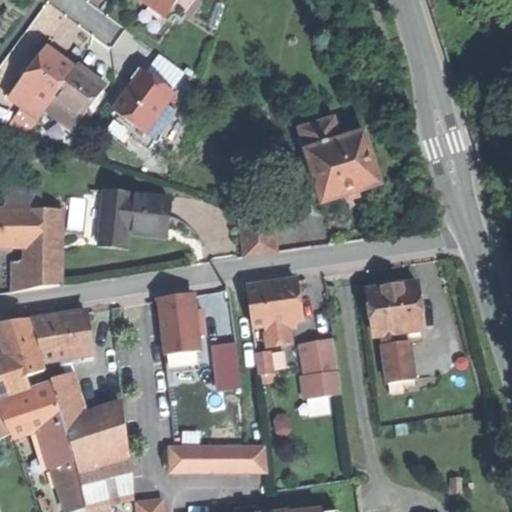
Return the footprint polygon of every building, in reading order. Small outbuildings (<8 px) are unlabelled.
[(143,0),(167,18),(180,0),(143,0)] [(47,111),(77,70),(48,49),(31,72),(18,90),(47,111)] [(105,90),(77,70),(47,111),(72,130),(69,133),(74,137),(84,124),(82,122),(105,90)] [(114,111),(144,134),(165,106),(174,95),(144,72),(129,91),(114,111)] [(41,119),(47,111),(18,90),(12,98),(41,119)] [(165,106),(144,134),(154,141),(175,114),(165,106)] [(300,129),(307,152),(342,140),(335,118),(300,129)] [(342,140),(307,152),(324,205),(354,195),(383,186),(366,133),(342,140)] [(6,208),(6,210),(18,210),(30,210),(42,210),(42,189),(5,190),(6,208)] [(171,201),(107,193),(101,246),(114,247),(128,249),(130,234),(167,238),(171,201)] [(6,210),(0,210),(0,240),(18,240),(18,210),(6,210)] [(18,240),(31,240),(30,210),(18,210),(18,240)] [(31,240),(31,248),(63,248),(63,210),(42,210),(30,210),(31,240)] [(241,217),(247,257),(278,253),(272,213),(241,217)] [(30,262),(29,291),(61,286),(63,248),(31,248),(30,262)] [(14,262),(13,293),(22,292),(29,291),(30,262),(14,262)] [(302,320),(296,280),(271,283),(247,287),(253,327),(270,325),(290,322),(302,320)] [(415,379),(409,342),(399,343),(398,332),(425,328),(419,282),(392,286),(369,289),(375,335),(384,334),(386,346),(385,346),(390,382),(415,379)] [(230,290),(220,291),(223,316),(233,315),(230,290)] [(176,298),(159,300),(166,355),(201,351),(194,296),(176,298)] [(59,316),(32,321),(45,361),(94,354),(87,312),(59,316)] [(14,323),(0,324),(0,331),(8,357),(15,380),(28,377),(46,371),(30,321),(14,323)] [(291,329),(290,322),(270,325),(271,332),(291,329)] [(340,373),(335,341),(305,345),(310,378),(340,373)] [(224,379),(241,377),(236,343),(220,345),(224,379)] [(261,377),(274,376),(270,345),(257,346),(261,377)] [(0,359),(0,382),(6,380),(10,395),(31,388),(28,377),(15,380),(8,357),(0,359)] [(311,385),(341,381),(340,373),(310,378),(311,385)] [(53,387),(64,422),(66,427),(83,422),(82,421),(68,375),(51,380),(51,381),(53,387)] [(53,387),(0,406),(0,413),(15,440),(39,431),(60,424),(64,422),(53,387)] [(83,422),(66,427),(73,448),(75,461),(78,477),(130,459),(124,408),(82,421),(83,422)] [(0,439),(5,442),(16,442),(15,440),(0,413),(0,439)] [(60,424),(39,431),(52,469),(55,469),(74,462),(60,424)] [(169,473),(267,473),(267,445),(169,446),(169,473)] [(130,459),(78,477),(85,506),(135,500),(130,459)] [(74,462),(55,469),(64,509),(83,505),(74,462)] [(135,502),(136,511),(163,511),(162,500),(135,502)]
